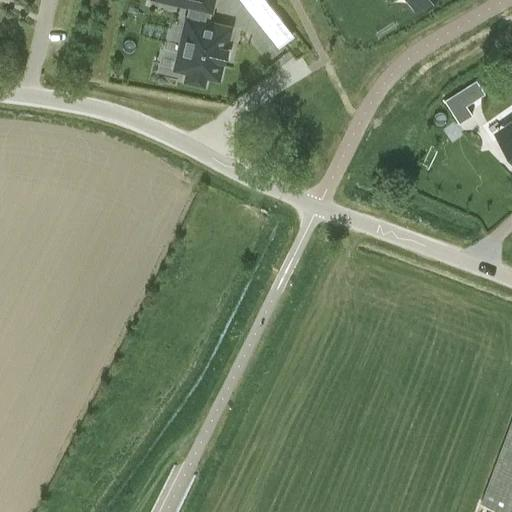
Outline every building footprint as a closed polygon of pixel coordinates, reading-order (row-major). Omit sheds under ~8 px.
[(213,0),(169,0),(192,5),(189,17),(187,17),(175,67),(187,70),(185,79),(203,83),(206,74),(218,78),(223,58),(225,59),(228,46),(226,46),(230,27),(202,20),(205,8),(211,10),(213,0)] [(266,0),(241,0),(278,43),(292,31),(266,0)] [(452,111),(459,122),(473,113),(466,102),(457,90),(444,99),(452,111)] [(511,126),(511,128),(500,136),(511,153),(511,120),(509,122),(511,126)] [(511,511),(511,417),(481,502),(509,511),(511,511)]
